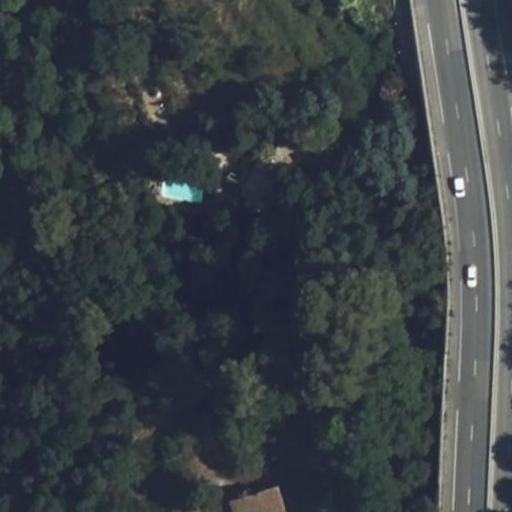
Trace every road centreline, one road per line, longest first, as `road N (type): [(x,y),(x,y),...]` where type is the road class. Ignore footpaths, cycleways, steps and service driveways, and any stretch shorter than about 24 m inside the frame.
road 1 (primary): [(442,0),(469,198),(467,511)]
road 2 (primary): [(511,333),(508,197),(479,0)]
road 3 (primary): [(506,511),(511,385)]
